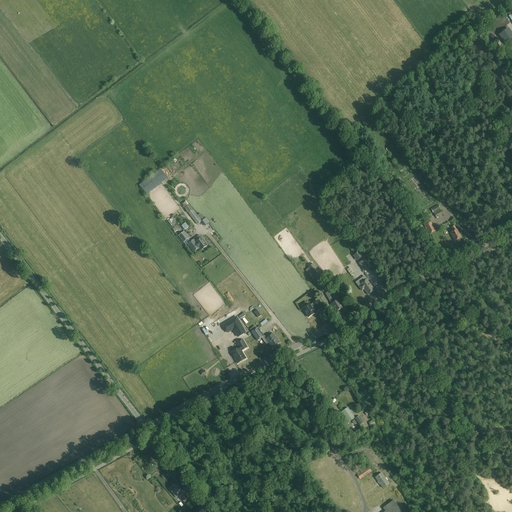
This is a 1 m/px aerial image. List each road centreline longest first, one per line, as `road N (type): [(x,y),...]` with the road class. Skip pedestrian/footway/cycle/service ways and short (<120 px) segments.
road 1 (tertiary): [(145,428),(511,228)]
road 2 (unclassified): [(145,428),(0,236)]
road 3 (tertiary): [(0,507),(145,428)]
road 4 (unknown): [(296,346),(205,230),(192,235)]
